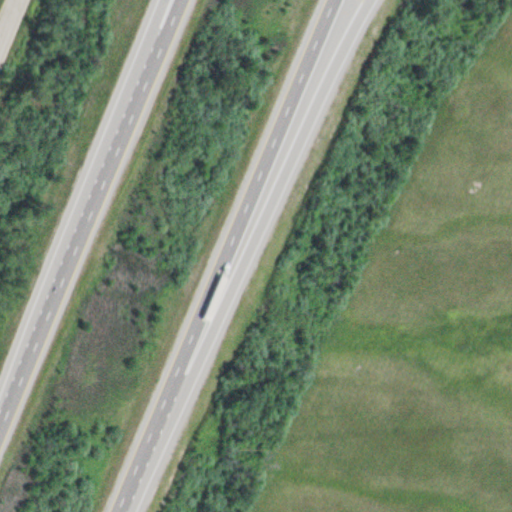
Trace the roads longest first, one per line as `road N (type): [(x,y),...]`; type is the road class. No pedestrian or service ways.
road 1 (motorway): [(117,511),(332,0)]
road 2 (motorway): [(129,481),(212,338),(373,0)]
road 3 (motorway): [(177,0),(0,424)]
road 4 (motorway): [(155,0),(96,149),(56,287)]
